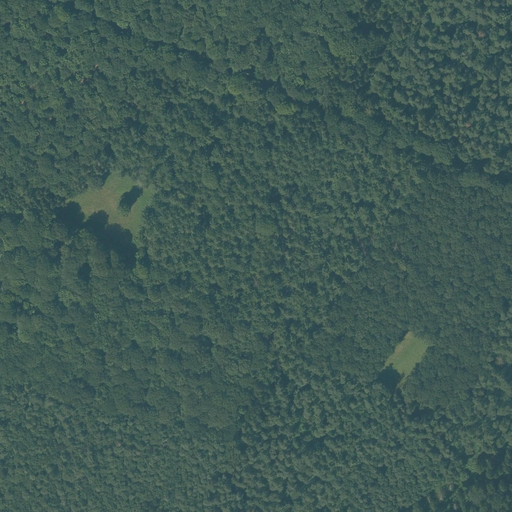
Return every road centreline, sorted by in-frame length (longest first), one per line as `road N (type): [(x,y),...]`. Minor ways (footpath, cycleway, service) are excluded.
road 1 (track): [(203,511),(357,119)]
road 2 (track): [(357,119),(61,0)]
road 3 (track): [(511,180),(357,119)]
road 4 (track): [(357,119),(405,0)]
